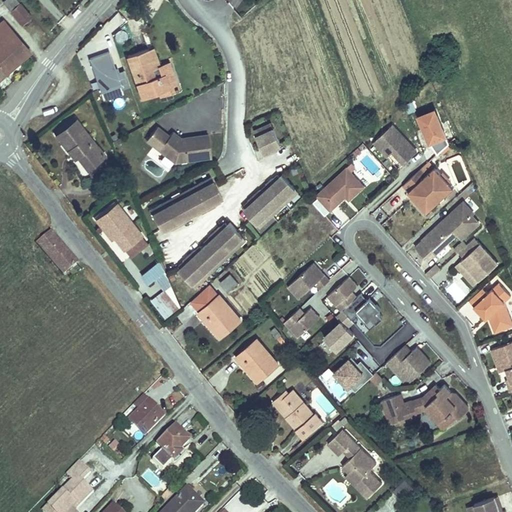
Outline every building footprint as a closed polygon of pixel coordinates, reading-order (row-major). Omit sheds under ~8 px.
[(23,24),(31,17),(15,0),(4,0),(2,1),(23,24)] [(0,77),(29,52),(3,21),(0,23),(0,77)] [(155,68),(159,66),(152,48),(148,49),(155,68)] [(164,74),(162,75),(159,66),(155,68),(148,49),(127,56),(142,98),(159,92),(169,88),(164,74)] [(124,70),(117,73),(109,51),(89,59),(101,92),(120,85),(121,87),(129,84),(124,70)] [(164,74),(169,88),(159,92),(160,95),(177,89),(168,63),(159,66),(162,75),(164,74)] [(429,143),(448,135),(436,105),(417,112),(429,143)] [(70,147),(77,156),(86,169),(98,160),(105,156),(76,118),(55,135),(67,150),(70,147)] [(274,128),(272,122),(263,127),(265,132),(274,128)] [(208,134),(186,137),(183,140),(172,132),(169,136),(157,126),(146,139),(164,154),(166,152),(175,159),(186,157),(187,160),(211,156),(208,134)] [(393,126),(374,143),(387,157),(392,152),(403,164),(411,157),(407,154),(413,148),(393,126)] [(274,128),(265,132),(263,127),(255,130),(265,155),(273,152),(272,149),(278,147),(282,145),(274,128)] [(433,142),(436,150),(451,145),(448,137),(433,142)] [(74,158),(77,156),(70,147),(67,150),(74,158)] [(416,152),(413,148),(407,154),(411,157),(416,152)] [(164,154),(174,161),(187,160),(186,157),(175,159),(166,152),(164,154)] [(387,157),(398,169),(403,164),(392,152),(387,157)] [(372,172),(376,167),(368,158),(363,163),(372,172)] [(363,187),(346,168),(316,196),(329,211),(345,197),(348,200),(363,187)] [(434,168),(426,175),(421,169),(412,178),(403,187),(408,193),(413,188),(427,204),(449,183),(434,168)] [(295,187),(282,173),(280,175),(275,180),(273,178),(273,177),(267,182),(268,183),(269,185),(263,191),(261,190),(260,189),(248,200),(249,200),(251,202),(246,206),(244,209),(257,223),(264,216),(267,219),(278,209),(276,206),(282,199),(285,203),(291,197),(288,194),(295,187)] [(213,180),(211,177),(202,181),(205,185),(213,180)] [(222,197),(213,180),(205,185),(202,181),(189,189),(191,192),(174,201),(172,197),(158,205),(160,209),(152,213),(161,230),(164,228),(169,225),(171,228),(171,229),(185,221),(184,220),(183,218),(188,215),(194,212),(200,209),(201,211),(202,212),(215,205),(215,204),(214,202),(219,199),(222,197)] [(269,185),(268,183),(261,190),(263,191),(269,185)] [(453,188),(449,183),(427,204),(413,188),(408,193),(426,213),(453,188)] [(298,190),(295,187),(288,194),(291,197),(298,190)] [(189,189),(172,197),(174,201),(191,192),(189,189)] [(285,203),(282,199),(276,206),(278,209),(285,203)] [(103,223),(113,236),(124,249),(141,236),(142,235),(115,202),(95,219),(100,226),(103,223)] [(473,214),(463,203),(449,216),(452,218),(446,224),(443,221),(422,241),(423,241),(416,248),(425,258),(432,251),(435,255),(456,235),(461,240),(479,224),(471,216),(473,214)] [(160,209),(158,205),(150,210),(152,213),(160,209)] [(264,216),(257,223),(260,226),(267,219),(264,216)] [(452,218),(449,216),(443,221),(446,224),(452,218)] [(243,236),(230,222),(228,224),(223,228),(221,226),(221,225),(209,236),(210,237),(212,239),(207,243),(202,248),(198,252),(196,250),(195,249),(184,260),(185,260),(186,262),(182,267),(179,269),(192,283),(199,276),(202,279),(214,269),(211,266),(225,253),(227,256),(239,245),(236,242),(243,236)] [(110,238),(113,236),(103,223),(100,226),(110,238)] [(36,243),(63,274),(76,263),(49,231),(36,243)] [(147,243),(141,236),(124,249),(131,257),(147,243)] [(246,239),(243,236),(236,242),(239,245),(246,239)] [(474,239),(458,253),(463,259),(461,261),(479,281),(497,264),(474,239)] [(227,256),(225,253),(211,266),(214,269),(227,256)] [(473,286),(479,281),(461,261),(455,267),(473,286)] [(319,290),(329,281),(313,263),(287,287),(298,299),(314,285),(319,290)] [(229,274),(219,282),(227,292),(237,283),(229,274)] [(199,276),(192,283),(195,286),(202,279),(199,276)] [(343,310),(356,298),(351,292),(357,287),(348,277),(327,297),(341,312),(343,310)] [(489,321),(494,333),(511,326),(511,323),(504,303),(510,297),(498,284),(487,295),(482,289),(469,301),(485,320),(490,315),(492,320),(489,321)] [(199,311),(218,295),(208,285),(190,301),(199,311)] [(384,317),(379,311),(382,309),(371,297),(368,299),(362,293),(356,298),(343,310),(352,319),(358,314),(371,329),(384,317)] [(213,326),(211,328),(219,337),(240,319),(219,294),(218,295),(199,311),(198,312),(204,319),(206,318),(213,326)] [(169,301),(162,308),(167,313),(174,306),(169,301)] [(300,308),(284,322),(298,337),(320,317),(311,308),(305,313),(300,308)] [(325,336),(337,349),(354,333),(347,326),(354,321),(352,319),(343,310),(341,312),(337,315),(342,320),(325,336)] [(206,318),(204,319),(211,328),(213,326),(206,318)] [(274,327),(270,330),(276,338),(281,335),(274,327)] [(252,370),(249,372),(257,381),(278,363),(256,338),(236,356),(242,363),(244,361),(252,370)] [(511,342),(490,351),(497,368),(499,367),(501,372),(509,369),(511,378),(505,381),(509,393),(511,392),(511,342)] [(410,353),(405,346),(386,363),(392,370),(396,367),(407,379),(410,382),(430,363),(419,351),(415,354),(412,351),(410,353)] [(369,379),(374,374),(361,360),(358,363),(352,357),(335,372),(348,387),(350,385),(356,391),(369,379)] [(244,361),(242,363),(249,372),(252,370),(244,361)] [(322,372),(326,378),(334,373),(330,367),(322,372)] [(407,379),(396,367),(392,370),(403,382),(407,379)] [(382,381),(375,374),(374,374),(369,379),(376,386),(382,381)] [(440,390),(437,386),(423,398),(426,406),(440,422),(451,412),(457,418),(459,420),(469,411),(469,408),(456,394),(454,396),(452,397),(450,395),(452,393),(445,385),(440,390)] [(288,414),(278,402),(288,393),(285,389),(272,401),(286,417),(288,414)] [(314,414),(293,389),(288,393),(278,402),(288,414),(286,417),(304,438),(323,421),(316,413),(314,414)] [(401,394),(382,402),(391,425),(400,422),(406,420),(405,418),(417,414),(417,413),(412,401),(404,404),(401,394)] [(163,416),(143,395),(134,405),(138,409),(128,420),(143,435),(163,416)] [(425,410),(442,429),(446,428),(457,418),(451,412),(440,422),(426,406),(425,410)] [(155,444),(161,450),(151,460),(161,470),(171,460),(172,461),(181,453),(179,451),(189,440),(174,425),(155,444)] [(360,479),(354,485),(367,498),(382,484),(369,471),(376,464),(343,429),(328,444),(340,455),(344,451),(350,458),(342,467),(349,474),(352,471),(360,479)] [(107,444),(101,438),(99,440),(105,446),(107,444)] [(46,506),(51,511),(65,511),(70,508),(73,505),(75,507),(90,492),(80,481),(88,473),(77,462),(65,475),(71,481),(46,506)] [(349,474),(346,477),(354,485),(360,479),(352,471),(349,474)] [(413,488),(405,480),(393,491),(401,499),(413,488)] [(159,498),(164,502),(175,490),(171,486),(159,498)] [(188,487),(163,511),(200,511),(207,505),(188,487)] [(494,498),(499,511),(503,511),(498,497),(494,498)] [(505,511),(506,511),(504,511),(499,511),(494,498),(474,505),(476,511),(505,511)]
